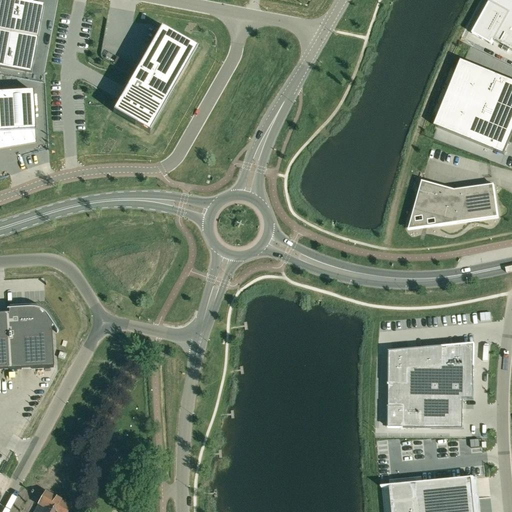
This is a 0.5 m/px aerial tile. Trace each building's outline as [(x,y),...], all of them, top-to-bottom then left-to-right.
[(0,0),(0,68),(34,75),(47,6),(11,0),(0,0)] [(491,45),(493,41),(511,52),(511,0),(491,0),(472,35),(491,45)] [(161,28),(113,113),(150,133),(198,49),(161,28)] [(511,86),(464,66),(437,131),(503,158),(511,136),(511,86)] [(33,92),(0,93),(0,133),(35,132),(33,92)] [(438,227),(499,219),(494,185),(455,191),(418,196),(414,212),(437,218),(438,227)] [(0,314),(0,370),(54,368),(52,330),(54,328),(57,332),(56,333),(57,334),(58,333),(49,319),(48,317),(47,316),(46,315),(45,313),(43,312),(42,311),(41,311),(39,310),(37,309),(36,309),(34,308),(32,308),(31,308),(26,309),(26,304),(21,304),(21,309),(7,310),(8,310),(9,314),(0,314)] [(480,314),(481,322),(491,321),(490,313),(480,314)] [(389,353),(389,400),(389,429),(463,430),(463,400),(474,400),(474,345),(389,353)] [(479,440),(470,441),(471,449),(480,448),(479,440)] [(424,503),(392,506),(392,511),(475,511),(474,499),(444,502),(442,482),(422,484),(424,503)] [(67,511),(71,507),(45,492),(38,505),(39,505),(34,511),(67,511)]
